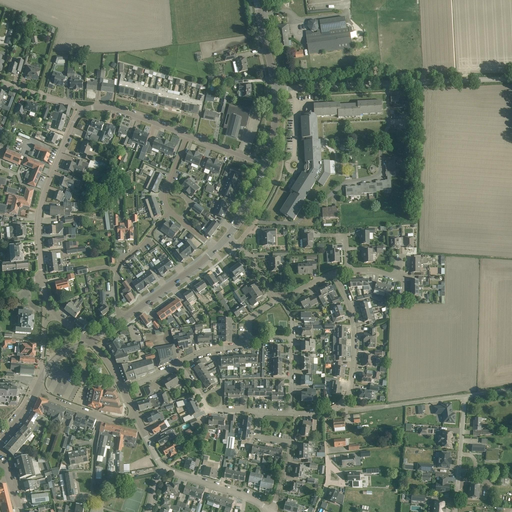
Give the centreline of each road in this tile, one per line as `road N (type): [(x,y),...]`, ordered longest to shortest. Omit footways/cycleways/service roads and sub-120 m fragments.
road 1 (residential): [(387,83),(379,172),(340,185),(296,222),(254,222)]
road 2 (residential): [(343,404),(353,323),(333,272)]
road 3 (residential): [(270,510),(290,443),(262,437),(262,412)]
